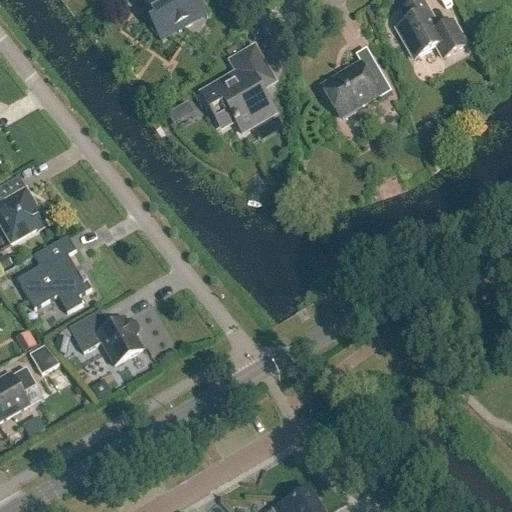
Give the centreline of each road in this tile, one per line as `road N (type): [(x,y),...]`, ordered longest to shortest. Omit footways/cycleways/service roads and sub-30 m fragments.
road 1 (unclassified): [(259,370),(0,41)]
road 2 (residential): [(155,511),(289,433),(317,433),(395,511)]
road 3 (tertiary): [(259,370),(511,233)]
road 4 (tertiary): [(23,511),(259,370)]
